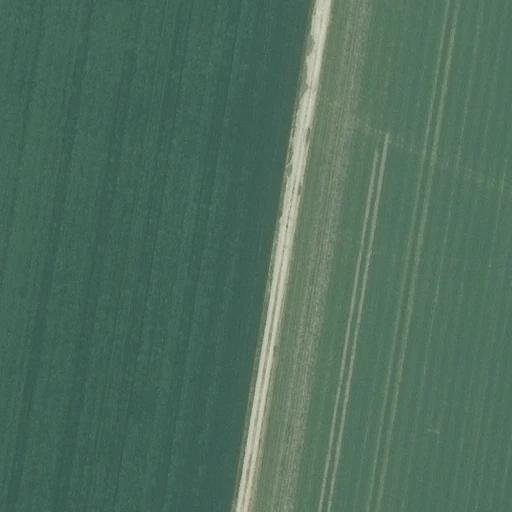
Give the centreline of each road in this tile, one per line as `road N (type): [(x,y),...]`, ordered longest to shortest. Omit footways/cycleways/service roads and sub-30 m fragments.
road 1 (track): [(240,511),(287,211)]
road 2 (unclassified): [(287,211),(320,0)]
